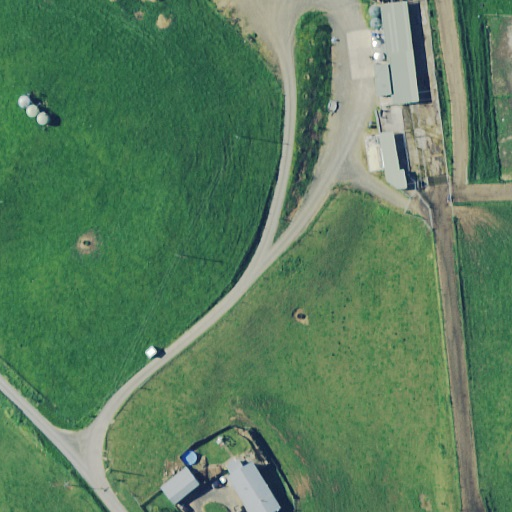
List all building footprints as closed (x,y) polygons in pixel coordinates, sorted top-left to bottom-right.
[(395,104),(421,101),(409,2),(382,5),(390,65),(375,67),(379,96),(393,94),(395,104)] [(54,118),(27,94),(18,104),(45,128),(54,118)] [(393,134),(380,136),(389,182),(399,189),(408,187),(404,170),(400,171),(393,134)] [(229,479),(249,511),(279,511),(284,509),(255,463),(229,479)] [(176,505),(201,485),(187,468),(162,488),(176,505)]
